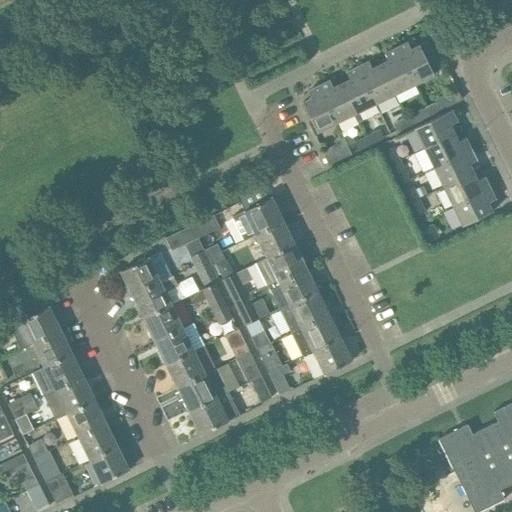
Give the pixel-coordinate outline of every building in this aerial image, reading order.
[(408,42),(395,48),(413,85),(434,75),(427,60),(435,56),(428,41),(411,49),(408,42)] [(394,94),(413,85),(395,48),(385,53),(388,60),(380,64),(394,94)] [(375,103),(394,94),(380,64),(372,68),(369,61),(357,67),(375,103)] [(375,103),(357,67),(346,72),(349,79),(341,83),(359,121),(362,119),(358,112),(375,103)] [(318,86),(336,123),(353,114),(357,122),(359,121),(341,83),(333,87),(330,80),(318,86)] [(336,123),(318,86),(307,91),(311,98),(302,103),(317,132),(336,123)] [(461,98),(457,89),(434,100),(436,103),(425,108),(428,115),(461,98)] [(414,128),(424,147),(454,133),(450,125),(457,122),(451,110),(414,128)] [(405,117),(408,124),(421,118),(418,111),(405,117)] [(395,130),(408,124),(405,117),(392,123),(395,130)] [(380,130),(367,137),(370,144),(384,137),(380,130)] [(454,133),(424,147),(433,167),(470,148),(465,138),(458,141),(454,133)] [(370,144),(367,137),(355,142),(358,150),(370,144)] [(352,153),(348,146),(341,149),(325,157),(329,164),(352,153)] [(386,151),(392,163),(399,159),(393,147),(386,151)] [(433,167),(443,186),(473,172),(469,164),(476,161),(470,148),(433,167)] [(399,159),(392,163),(401,182),(409,179),(406,173),(399,159)] [(473,172),(443,186),(452,205),(489,187),(484,177),(477,180),(473,172)] [(423,185),(415,189),(419,197),(428,194),(423,185)] [(405,190),(411,201),(418,198),(412,186),(405,190)] [(495,199),(489,187),(452,205),(463,226),(492,211),(488,203),(495,199)] [(254,234),(283,220),(271,197),(233,216),(244,239),(254,234)] [(418,198),(411,201),(417,215),(425,211),(418,198)] [(213,214),(190,225),(197,239),(220,228),(213,214)] [(265,256),(293,242),(283,220),(254,234),(265,256)] [(197,239),(190,225),(165,238),(172,252),(197,239)] [(438,238),(431,225),(424,229),(430,242),(438,238)] [(305,266),(293,242),(265,256),(266,258),(255,263),(266,285),(305,266)] [(220,250),(217,244),(203,251),(206,257),(220,250)] [(210,266),(225,259),(220,250),(206,257),(210,266)] [(160,251),(120,271),(131,293),(159,280),(171,274),(160,251)] [(193,264),(206,257),(203,251),(190,258),(193,264)] [(210,266),(206,257),(193,264),(203,284),(216,278),(210,266)] [(279,308),(317,290),(305,266),(266,285),(267,287),(268,286),(279,308)] [(222,280),(232,301),(247,294),(237,272),(222,280)] [(131,293),(143,317),(170,303),(165,292),(178,285),(173,275),(160,281),(159,280),(131,293)] [(212,311),(226,304),(216,283),(189,296),(193,305),(206,299),(212,311)] [(328,313),(317,290),(279,308),(280,309),(279,309),(290,331),(328,313)] [(247,294),(232,301),(244,325),(259,318),(247,294)] [(143,317),(154,339),(181,326),(170,303),(143,317)] [(233,318),(226,304),(212,311),(219,325),(233,318)] [(32,341),(59,328),(49,306),(10,325),(21,347),(32,341)] [(0,319),(0,333),(4,332),(2,327),(14,320),(12,313),(0,319)] [(340,336),(328,313),(290,331),(301,355),(312,350),(340,336)] [(193,349),(181,326),(154,339),(165,363),(193,349)] [(43,365),(71,351),(59,328),(32,341),(43,365)] [(235,358),(249,351),(238,329),(228,334),(235,349),(231,351),(235,358)] [(250,337),(256,348),(270,341),(264,330),(250,337)] [(351,360),(340,336),(312,350),(324,374),(351,360)] [(282,364),(270,341),(256,348),(267,371),(282,364)] [(193,349),(165,363),(177,386),(205,373),(193,349)] [(42,394),(82,375),(71,351),(43,365),(44,366),(31,373),(42,394)] [(246,382),(260,375),(249,351),(235,358),(246,382)] [(282,364),(267,371),(278,394),(289,389),(283,375),(291,371),(286,362),(282,365),(282,364)] [(177,386),(188,410),(228,391),(217,367),(205,374),(205,373),(177,386)] [(94,398),(82,375),(42,394),(54,418),(66,412),(94,398)] [(250,381),(260,403),(271,397),(261,376),(250,381)] [(240,415),(228,391),(188,410),(200,434),(240,415)] [(7,404),(10,410),(32,399),(29,392),(7,404)] [(66,412),(77,435),(105,421),(94,398),(66,412)] [(32,399),(10,410),(15,420),(37,409),(32,399)] [(511,402),(493,412),(498,421),(472,434),(468,424),(438,438),(474,511),(480,511),(506,499),(501,489),(511,483),(511,402)] [(14,434),(4,413),(0,414),(0,440),(0,441),(14,434)] [(89,459),(117,445),(105,421),(77,435),(89,459)] [(33,456),(47,450),(41,438),(28,445),(33,456)] [(117,445),(89,459),(101,483),(129,469),(117,445)] [(47,450),(33,456),(45,480),(61,473),(49,450),(47,451),(47,450)] [(12,467),(27,460),(23,453),(1,464),(4,471),(12,467)] [(34,485),(38,484),(27,460),(12,467),(22,487),(23,486),(25,490),(27,489),(34,485)] [(61,473),(45,480),(56,502),(73,494),(62,473),(61,473)] [(34,485),(27,489),(38,511),(41,511),(50,508),(38,484),(34,485)]
